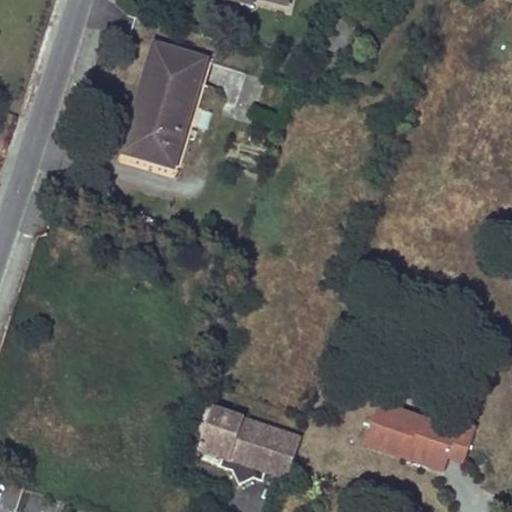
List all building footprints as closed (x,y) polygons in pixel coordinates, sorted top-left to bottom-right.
[(222,0),(206,0),(250,14),(252,5),(237,0),(222,0),(223,0),(222,0)] [(222,0),(223,0),(222,0),(237,0),(252,5),(295,19),(301,0),(222,0)] [(355,38),(338,33),(332,52),(349,58),(355,38)] [(152,70),(161,44),(155,42),(122,150),(131,153),(158,71),(152,70)] [(131,153),(151,159),(171,166),(206,58),(161,44),(152,70),(158,71),(131,153)] [(459,422),(456,430),(379,403),(364,444),(406,458),(408,451),(446,464),(448,457),(463,462),(475,428),(459,422)] [(230,472),(237,486),(252,480),(256,470),(266,474),(286,481),(289,472),(300,440),(273,429),(264,433),(257,437),(255,431),(251,422),(214,408),(199,451),(221,458),(227,460),(226,465),(230,472)] [(273,429),(251,422),(255,431),(257,437),(264,433),(273,429)] [(446,464),(408,451),(406,458),(443,471),(446,464)] [(221,458),(217,468),(230,472),(226,465),(227,460),(221,458)] [(256,470),(252,480),(263,483),(266,474),(256,470)]
